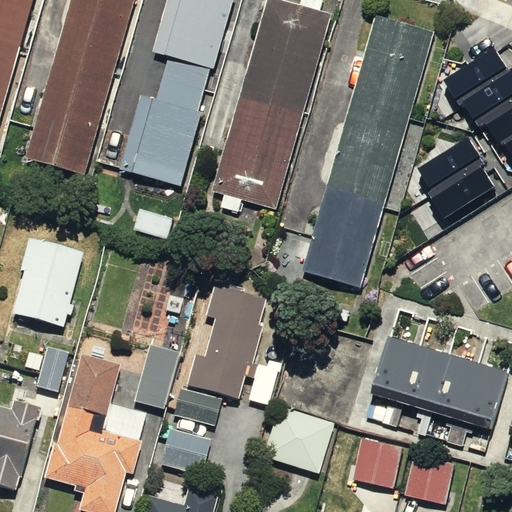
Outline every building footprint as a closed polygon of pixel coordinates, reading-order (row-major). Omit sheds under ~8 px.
[(45,0),(0,0),(0,155),(2,156),(45,0)] [(154,0),(72,0),(25,171),(102,192),(154,0)] [(245,2),(236,0),(177,0),(127,176),(190,194),(245,2)] [(346,26),(275,5),(221,196),(292,216),(346,26)] [(434,32),(374,16),(301,272),(360,289),(434,32)] [(511,90),(454,120),(490,190),(511,178),(511,90)] [(149,209),(140,235),(179,249),(188,223),(149,209)] [(98,263),(36,246),(16,320),(78,337),(82,320),(98,263)] [(146,266),(108,255),(106,265),(90,322),(128,333),(146,266)] [(223,290),(188,396),(248,416),(251,406),(267,357),(283,310),(223,290)] [(491,430),(507,373),(389,338),(372,395),(491,430)] [(139,363),(90,349),(51,483),(88,493),(82,511),(130,511),(159,417),(139,411),(126,408),(139,363)] [(157,349),(139,411),(159,417),(172,421),(191,359),(157,349)] [(78,357),(55,351),(44,392),(67,398),(78,357)] [(293,365),(267,357),(251,406),(277,415),(293,365)] [(201,484),(198,493),(230,504),(233,505),(261,420),(248,416),(188,396),(164,472),(201,484)] [(15,418),(0,413),(0,495),(32,505),(57,418),(18,406),(15,418)] [(349,427),(288,408),(271,463),(331,483),(349,427)] [(406,496),(418,453),(371,439),(359,483),(406,496)] [(418,453),(406,496),(452,510),(464,466),(418,453)] [(192,511),(153,499),(148,511),(227,511),(230,504),(198,493),(192,511)]
